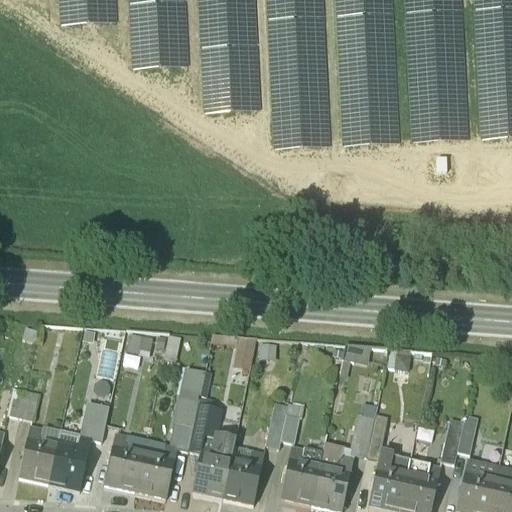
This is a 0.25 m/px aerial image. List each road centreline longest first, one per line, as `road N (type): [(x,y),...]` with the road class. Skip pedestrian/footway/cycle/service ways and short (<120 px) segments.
road 1 (track): [(511,201),(446,205),(355,173),(256,167),(0,6)]
road 2 (secondary): [(511,323),(0,288)]
